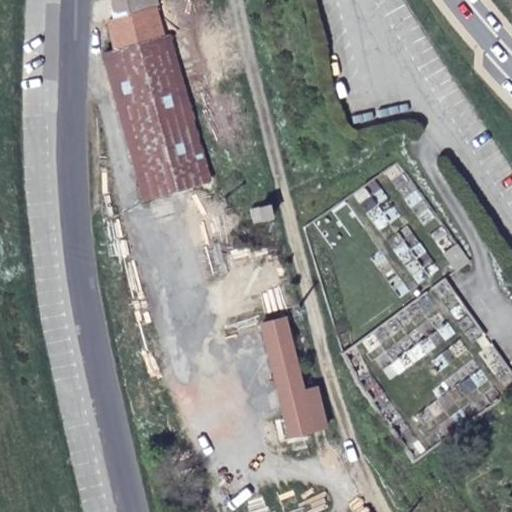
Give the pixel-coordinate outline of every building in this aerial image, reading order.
[(113,17),(118,35),(145,29),(152,26),(146,8),(113,17)] [(145,29),(118,35),(108,39),(114,63),(100,69),(142,204),(213,184),(171,45),(153,51),(145,29)] [(261,222),(273,219),(269,202),(246,209),(250,225),(261,222)] [(470,262),(458,244),(443,254),(455,272),(470,262)] [(312,434),(293,320),(269,326),(289,439),(312,434)]
